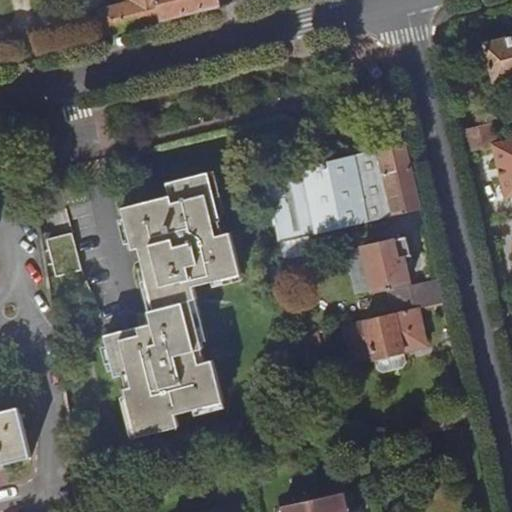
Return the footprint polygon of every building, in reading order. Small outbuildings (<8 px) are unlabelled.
[(108,34),(164,20),(159,0),(129,0),(131,5),(103,12),(108,34)] [(159,0),(164,20),(224,4),(222,0),(159,0)] [(511,38),(485,46),(495,83),(511,79),(511,38)] [(261,72),(268,98),(272,112),(312,103),(302,61),(261,72)] [(252,102),(268,98),(261,72),(245,77),(252,102)] [(495,148),(500,146),(495,126),(467,133),(472,153),(495,148)] [(259,143),(265,172),(279,169),(273,140),(259,143)] [(267,178),(281,243),(424,210),(409,143),(368,154),(361,155),(267,178)] [(511,143),(500,146),(495,148),(508,200),(511,198),(511,143)] [(206,349),(193,300),(199,299),(196,286),(243,274),(232,232),(219,236),(216,223),(223,221),(211,173),(168,184),(172,197),(124,208),(135,250),(141,249),(157,309),(150,311),(154,323),(107,335),(118,377),(132,374),(135,387),(127,389),(139,437),(182,426),(178,413),(225,402),(216,360),(201,364),(198,350),(206,349)] [(51,234),(56,273),(82,270),(77,231),(51,234)] [(412,284),(407,257),(414,256),(409,237),(365,248),(368,258),(361,260),(366,282),(373,280),(376,292),(412,284)] [(415,305),(444,298),(440,279),(422,285),(423,286),(413,290),(415,305)] [(421,310),(348,326),(356,361),(377,357),(379,371),(386,374),(405,369),(410,362),(407,352),(429,346),(421,310)] [(300,337),(303,348),(323,343),(320,333),(300,337)] [(0,465),(3,464),(32,457),(34,457),(21,407),(0,412),(0,465)] [(447,431),(473,426),(469,410),(444,414),(447,431)] [(352,511),(349,495),(347,495),(286,509),(286,511),(352,511)]
